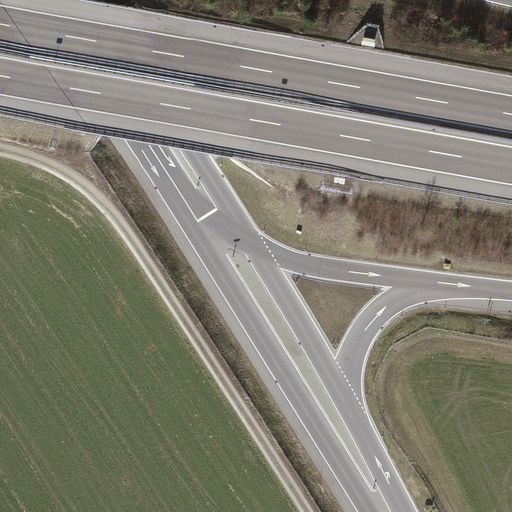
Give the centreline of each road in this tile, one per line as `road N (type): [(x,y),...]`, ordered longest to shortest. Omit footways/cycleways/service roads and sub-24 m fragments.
road 1 (motorway): [(0,75),(511,167)]
road 2 (motorway): [(511,114),(0,24)]
road 3 (track): [(308,511),(117,216),(76,173),(0,149)]
road 4 (tertiary): [(146,158),(372,511)]
road 5 (tertiary): [(253,245),(191,137),(87,0)]
road 6 (track): [(451,511),(385,395),(393,361),(422,342),(511,352)]
road 7 (motorway): [(253,245),(321,268),(444,283)]
road 8 (tertiary): [(344,397),(253,245)]
road 9 (motorway): [(344,397),(371,323),(399,299),(444,283)]
road 10 (tertiary): [(58,26),(146,158)]
road 11 (motorway): [(146,158),(253,245)]
road 12 (tertiary): [(403,511),(344,397)]
